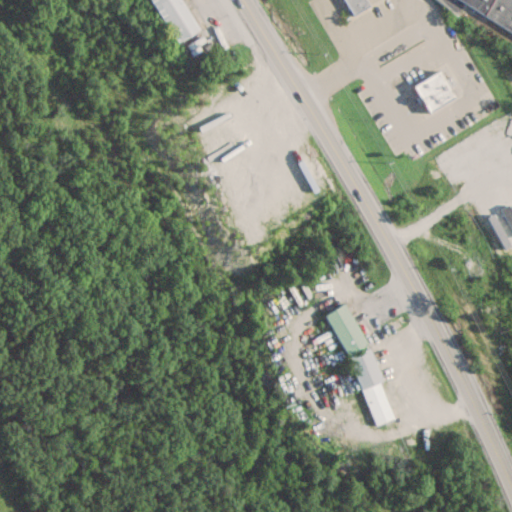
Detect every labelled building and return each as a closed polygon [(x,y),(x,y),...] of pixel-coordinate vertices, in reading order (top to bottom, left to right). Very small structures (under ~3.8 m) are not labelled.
[(194,28),(178,0),(148,0),(171,41),(194,28)] [(340,0),(349,15),(367,5),(363,0),(340,0)] [(511,34),(511,0),(450,0),(511,34)] [(440,75),(457,102),(431,118),(414,91),(440,75)] [(319,315),(365,397),(350,405),(355,413),(364,408),(374,426),(399,412),(339,304),(319,315)]
